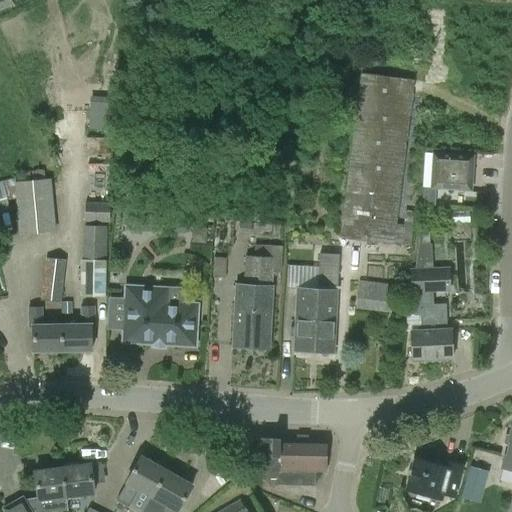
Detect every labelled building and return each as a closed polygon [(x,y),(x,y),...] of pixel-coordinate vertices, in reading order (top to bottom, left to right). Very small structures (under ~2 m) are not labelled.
[(0,0),(0,11),(13,5),(10,0),(0,0)] [(410,246),(412,226),(396,224),(414,81),(360,73),(339,238),(393,245),(410,246)] [(89,96),(90,128),(116,127),(115,95),(89,96)] [(471,191),(473,156),(433,153),(430,188),(471,191)] [(50,179),(44,179),(43,169),(14,171),(14,177),(0,180),(0,210),(9,208),(6,200),(16,197),(18,235),(56,232),(50,179)] [(84,221),(109,222),(110,202),(84,201),(84,221)] [(445,214),(445,225),(469,224),(469,212),(445,214)] [(157,217),(156,231),(169,232),(170,218),(157,217)] [(81,258),(80,258),(80,261),(107,263),(107,224),(81,224),(81,258)] [(411,361),(452,359),(450,329),(446,329),(444,305),(433,305),(432,291),(449,290),(448,269),(433,269),(431,243),(421,243),(422,236),(419,236),(414,268),(414,270),(409,310),(421,312),(422,330),(410,331),(411,361)] [(333,353),(337,292),(339,253),(318,252),(318,261),(316,260),(315,266),(287,264),(286,286),(296,287),(293,351),(333,353)] [(273,286),(272,286),(272,279),(280,279),(282,257),(245,254),(243,285),(235,284),(231,347),(269,350),(273,286)] [(42,282),(63,285),(66,260),(45,258),(42,282)] [(80,296),(107,296),(107,263),(80,261),(80,296)] [(394,284),(358,279),(355,307),(390,312),(394,284)] [(125,301),(123,338),(139,339),(139,342),(178,344),(178,341),(194,342),(196,305),(181,304),(181,301),(165,300),(166,289),(129,287),(128,301),(125,301)] [(62,314),(72,314),(72,302),(62,302),(62,314)] [(94,326),(93,306),(80,306),(80,320),(61,320),(62,352),(91,351),(90,326),(94,326)] [(62,352),(61,320),(42,321),(42,307),(28,308),(29,327),(32,327),(32,352),(62,352)] [(511,427),(511,428),(510,435),(506,435),(504,443),(507,445),(502,467),(511,469),(511,427)] [(293,484),(293,439),(261,438),(260,471),(260,477),(275,478),(275,484),(293,484)] [(293,439),(293,484),(315,484),(316,472),(326,472),(326,440),(293,439)] [(115,500),(137,511),(143,511),(166,471),(140,456),(125,483),(115,500)] [(406,490),(441,499),(442,494),(454,497),(454,495),(463,463),(449,460),(447,468),(414,459),(412,468),(408,472),(406,477),(408,481),(406,490)] [(49,465),(48,469),(34,471),(37,496),(28,497),(36,511),(52,511),(50,500),(66,498),(62,467),(59,468),(57,464),(49,465)] [(62,467),(66,498),(94,494),(90,464),(62,467)] [(469,468),(467,479),(484,483),(486,472),(469,468)] [(175,511),(176,511),(177,511),(192,486),(166,471),(143,511),(175,511)] [(3,511),(36,511),(28,497),(24,498),(23,497),(1,509),(3,511)] [(245,511),(239,501),(219,511),(245,511)]
